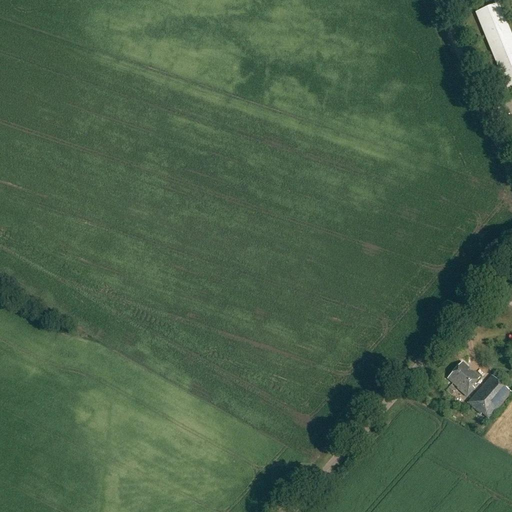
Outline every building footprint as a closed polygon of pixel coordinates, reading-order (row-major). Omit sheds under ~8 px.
[(511,36),(498,4),(475,13),(506,88),(511,85),(511,36)] [(494,87),(491,80),(490,78),(485,80),(489,89),(494,87)] [(461,363),(447,379),(465,395),(479,379),(461,363)] [(481,413),(488,419),(511,392),(491,375),(468,403),(470,404),(469,405),(480,415),(481,413)] [(450,386),(445,392),(451,397),(456,391),(450,386)]
